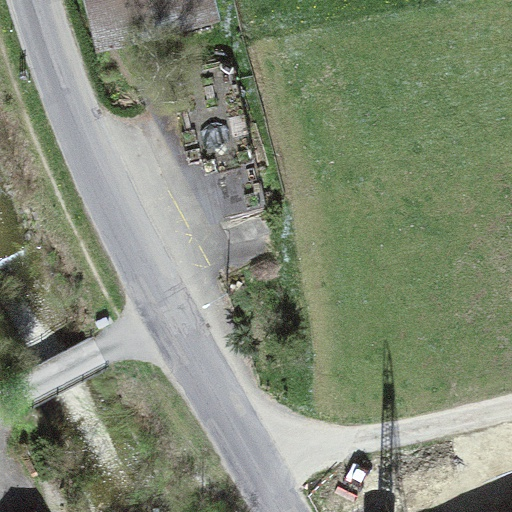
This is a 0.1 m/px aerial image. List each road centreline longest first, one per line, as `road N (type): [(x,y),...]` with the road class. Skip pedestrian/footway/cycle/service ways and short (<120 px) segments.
road 1 (unclassified): [(35,0),(87,152),(278,511)]
road 2 (track): [(511,407),(247,458)]
